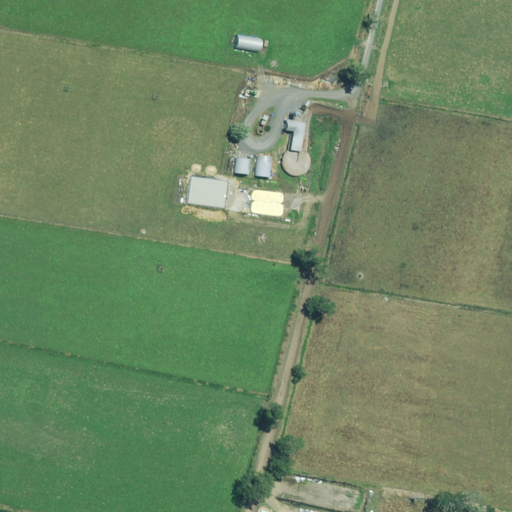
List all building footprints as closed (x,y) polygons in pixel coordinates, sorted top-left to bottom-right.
[(237,35),(235,48),(258,52),(258,48),(260,48),(261,39),(237,35)] [(304,124),(285,120),(282,130),(291,132),(287,150),(298,152),(304,124)] [(271,157),(258,156),(256,176),(269,178),(271,157)] [(310,156),(283,156),(283,158),(282,161),(282,163),(283,166),(284,168),(285,170),(287,172),(289,173),(291,175),(294,175),(296,176),(299,175),(301,175),(303,174),(306,173),(307,171),(309,169),(310,167),(311,164),(311,162),(311,159),(310,157),(310,156)] [(250,160),(237,158),(235,173),(248,175),(250,160)]
